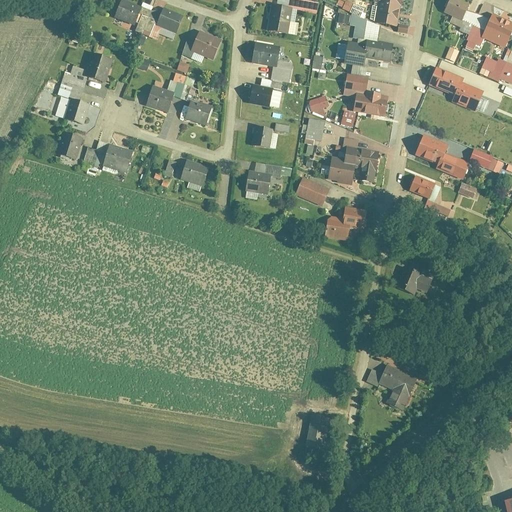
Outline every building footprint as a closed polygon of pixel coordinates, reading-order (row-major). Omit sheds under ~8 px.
[(122,0),(120,0),(112,22),(134,30),(142,7),(122,0)] [(370,0),(370,5),(374,5),(372,23),(392,26),(395,8),(400,9),(400,0),(370,0)] [(447,0),(442,16),(461,22),(467,7),(447,0)] [(265,6),(263,32),(286,34),(288,8),(265,6)] [(143,10),(139,23),(152,28),(157,15),(143,10)] [(485,20),(467,14),(463,25),(481,32),(485,20)] [(161,16),(153,37),(173,44),(182,23),(161,16)] [(511,30),(488,20),(480,39),(504,49),(511,30)] [(195,36),(189,53),(215,62),(221,45),(195,36)] [(368,43),(365,61),(388,65),(391,47),(368,43)] [(254,44),(249,64),(274,71),(279,51),(254,44)] [(342,48),(340,66),(363,69),(365,51),(342,48)] [(450,50),(444,62),(454,67),(460,55),(450,50)] [(91,54),(82,77),(102,85),(111,62),(91,54)] [(274,83),(288,86),(292,65),(278,62),(274,83)] [(511,66),(505,64),(498,80),(511,85),(511,66)] [(434,72),(428,88),(452,97),(449,103),(473,112),(479,96),(457,87),(460,81),(434,72)] [(343,77),(341,90),(366,95),(368,82),(343,77)] [(268,108),(276,111),(282,93),(273,90),(272,93),(250,86),(245,103),(267,110),(268,108)] [(149,89),(144,106),(166,113),(171,96),(149,89)] [(356,95),(352,112),(382,119),(386,102),(356,95)] [(306,102),(309,113),(328,108),(325,97),(306,102)] [(67,100),(60,121),(80,128),(87,107),(67,100)] [(187,105),(183,119),(207,126),(212,112),(187,105)] [(308,121),(304,141),(318,144),(322,124),(308,121)] [(275,124),(273,133),(293,137),(295,127),(275,124)] [(252,127),(249,149),(266,151),(269,130),(252,127)] [(457,131),(451,145),(476,156),(482,141),(457,131)] [(62,134),(54,153),(74,161),(82,142),(62,134)] [(420,136),(412,156),(433,165),(431,170),(461,182),(468,164),(443,154),(446,146),(420,136)] [(329,166),(327,183),(353,185),(354,172),(359,172),(358,184),(369,185),(370,173),(374,174),(376,151),(356,150),(357,140),(343,139),(342,148),(341,148),(340,167),(329,166)] [(105,148),(99,166),(126,174),(131,156),(105,148)] [(167,160),(161,176),(170,179),(175,163),(167,160)] [(493,161),(486,176),(497,181),(504,166),(493,161)] [(180,164),(174,181),(200,189),(205,173),(180,164)] [(244,176),(240,194),(264,199),(268,181),(244,176)] [(410,180),(405,194),(426,202),(432,188),(410,180)] [(301,182),(293,198),(319,209),(326,193),(301,182)] [(345,241),(345,230),(362,230),(362,211),(339,210),(339,228),(324,227),(323,240),(345,241)] [(435,278),(411,268),(402,289),(416,294),(419,286),(430,291),(435,278)] [(379,386),(392,392),(385,407),(401,414),(415,381),(386,369),(379,386)] [(308,416),(300,450),(320,454),(327,420),(308,416)]
